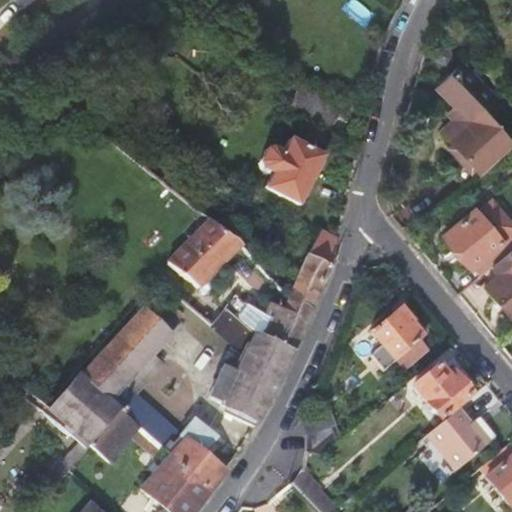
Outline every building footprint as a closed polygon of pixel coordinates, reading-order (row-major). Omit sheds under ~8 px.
[(479,173),(481,176),(511,147),(511,139),(483,109),(494,98),(462,64),(436,89),(453,106),(469,123),(449,141),(466,160),(450,175),(463,189),(479,173)] [(62,85),(51,73),(41,83),(53,95),(62,85)] [(340,114),(300,86),(285,108),(326,137),(340,114)] [(442,131),(449,141),(469,123),(453,106),(445,114),(452,121),(442,131)] [(323,158),(288,139),(282,153),(271,148),(262,150),(256,163),(258,171),(269,177),(262,190),(297,208),(323,158)] [(440,235),(477,278),(490,267),(511,247),(511,229),(511,228),(511,227),(511,221),(492,197),(476,211),(472,207),(440,235)] [(199,289),(240,247),(241,246),(208,220),(166,262),(199,289)] [(306,255),(287,300),(313,313),(332,270),(338,238),(321,229),(309,255),(306,255)] [(511,247),(490,267),(496,275),(483,286),(511,320),(511,247)] [(109,405),(152,356),(180,324),(153,298),(44,414),(67,435),(71,431),(81,438),(63,459),(59,456),(36,482),(49,493),(69,469),(89,446),(118,413),(109,405)] [(268,303),(254,332),(294,352),(300,340),(313,313),(287,300),(282,311),(268,303)] [(221,413),(254,428),(294,352),(254,332),(224,307),(208,326),(214,330),(220,324),(249,348),(244,360),(238,375),(220,367),(205,398),(223,406),(221,413)] [(408,323),(397,311),(370,333),(381,346),(369,356),(382,371),(424,336),(410,321),(408,323)] [(213,332),(244,360),(249,348),(220,324),(214,330),(213,332)] [(428,349),(420,340),(395,361),(403,370),(428,349)] [(164,366),(152,356),(109,405),(118,413),(133,395),(135,398),(164,366)] [(439,421),(470,396),(449,369),(444,374),(438,366),(411,388),(439,421)] [(133,395),(118,413),(157,445),(169,431),(153,418),(156,415),(135,398),(133,395)] [(469,425),(455,409),(425,435),(455,469),(484,443),(469,425)] [(329,412),(301,421),(303,436),(305,453),(321,457),(336,443),(331,428),(336,426),(329,412)] [(138,488),(164,511),(195,511),(211,491),(165,452),(157,445),(118,413),(89,446),(109,464),(128,442),(156,466),(138,488)] [(195,418),(165,452),(211,491),(225,472),(204,454),(216,437),(195,418)] [(473,421),(469,425),(484,443),(489,440),(473,421)] [(511,449),(508,445),(480,469),(485,476),(483,477),(509,509),(511,506),(511,449)] [(333,511),(337,510),(301,470),(291,485),(317,511),(333,511)]
